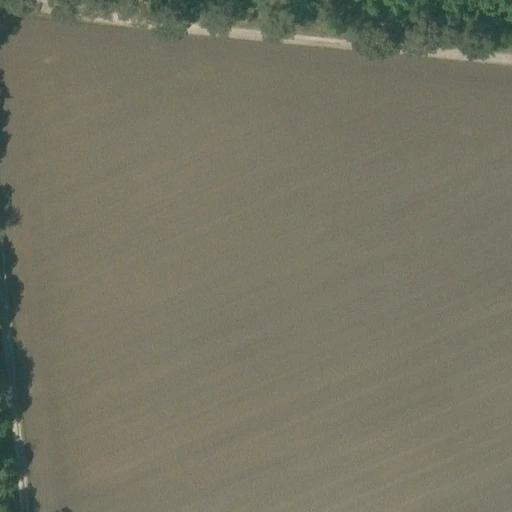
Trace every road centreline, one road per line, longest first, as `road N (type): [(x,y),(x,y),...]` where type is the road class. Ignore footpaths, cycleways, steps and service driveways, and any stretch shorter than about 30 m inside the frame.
road 1 (track): [(0,9),(511,61)]
road 2 (track): [(22,511),(0,305)]
